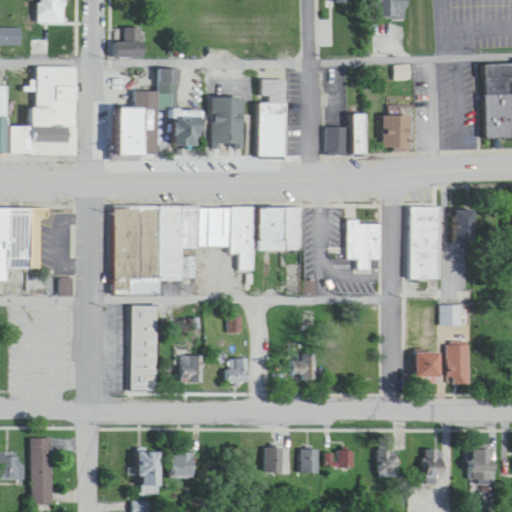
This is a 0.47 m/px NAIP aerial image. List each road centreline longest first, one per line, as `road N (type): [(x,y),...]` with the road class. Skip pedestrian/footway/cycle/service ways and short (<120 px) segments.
road 1 (secondary): [(0,176),(511,162)]
road 2 (residential): [(511,400),(91,399)]
road 3 (residential): [(89,511),(92,177)]
road 4 (residential): [(395,400),(396,167)]
road 5 (residential): [(92,177),(96,0)]
road 6 (residential): [(313,171),(317,0)]
road 7 (residential): [(324,171),(326,256),(396,264)]
